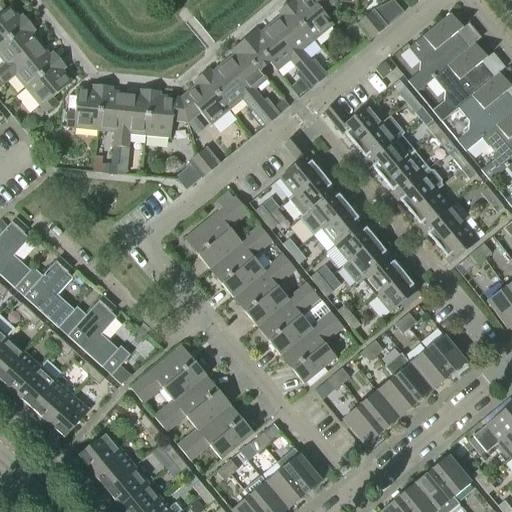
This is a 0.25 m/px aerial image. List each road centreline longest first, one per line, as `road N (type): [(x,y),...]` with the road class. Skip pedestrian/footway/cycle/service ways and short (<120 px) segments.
road 1 (residential): [(348,491),(146,237),(440,0)]
road 2 (residential): [(348,491),(509,363)]
road 3 (residential): [(0,408),(101,511)]
